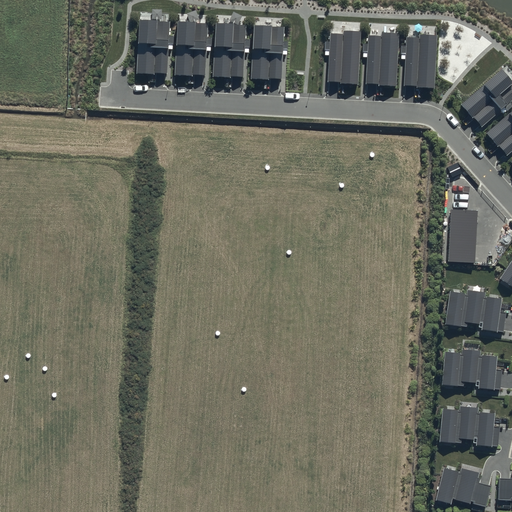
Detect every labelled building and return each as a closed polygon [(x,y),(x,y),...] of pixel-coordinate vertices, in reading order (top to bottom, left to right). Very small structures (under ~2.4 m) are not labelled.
[(169,23),(139,21),(136,72),(166,74),(169,23)] [(208,25),(177,23),(174,74),(205,76),(208,25)] [(247,27),(216,25),(213,76),(244,78),(247,27)] [(285,29),(254,27),(251,78),(282,80),(285,29)] [(381,37),(370,36),(368,82),(379,83),(380,79),(397,80),(399,35),(382,34),(381,37)] [(419,38),(408,38),(406,83),(417,84),(417,81),(435,81),(437,36),(419,35),(419,38)] [(344,39),(333,38),(331,84),(342,84),(342,81),(360,82),(362,36),(344,36),(344,39)] [(511,100),(511,86),(499,72),(460,105),(480,128),(511,100)] [(511,151),(511,111),(487,133),(507,156),(511,151)] [(511,259),(500,279),(511,287),(511,286),(511,259)] [(480,329),(501,331),(505,299),(488,296),(489,291),(470,289),(469,294),(453,291),(448,323),(465,326),(465,321),(480,323),(480,329)] [(473,387),(494,389),(498,356),(480,354),(481,349),(462,347),(461,352),(445,351),(442,383),(458,385),(459,380),(473,381),(473,387)] [(471,444),(492,445),(494,412),(476,411),(477,405),(458,404),(458,410),(441,409),(439,441),(456,442),(456,437),(471,438),(471,444)] [(459,470),(444,466),(435,499),(450,503),(452,497),(485,506),(491,485),(477,482),(480,471),(460,466),(459,470)] [(511,476),(498,476),(497,498),(511,498),(511,476)]
